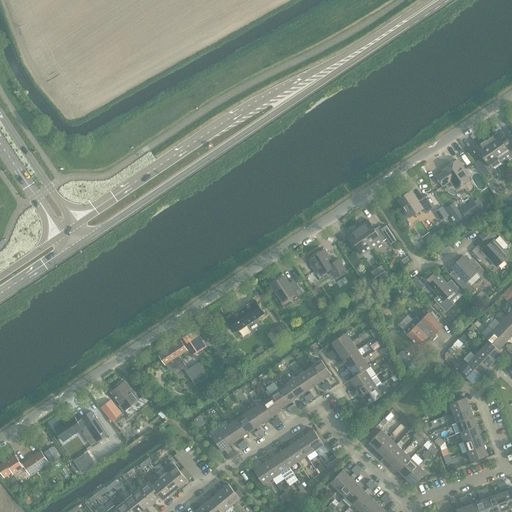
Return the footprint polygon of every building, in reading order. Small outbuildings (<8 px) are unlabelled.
[(487,140),(501,162),(511,155),(497,133),(487,140)] [(501,162),(487,140),(477,147),(491,168),(501,162)] [(480,169),(485,166),(480,159),(475,162),(480,169)] [(456,160),(444,169),(445,170),(436,176),(443,186),(452,180),(457,188),(470,180),(456,160)] [(426,213),(433,208),(425,196),(418,201),(411,191),(398,200),(409,217),(423,208),(426,213)] [(478,199),(474,202),(479,208),(483,206),(478,199)] [(473,200),(461,209),(467,218),(479,209),(479,208),(474,202),(473,200)] [(442,220),(450,215),(443,205),(436,211),(442,220)] [(358,226),(372,248),(387,238),(391,244),(396,241),(386,226),(381,229),(379,226),(374,229),(368,220),(358,226)] [(372,248),(358,226),(348,233),(362,255),(372,248)] [(487,245),(496,236),(488,228),(479,237),(487,245)] [(496,267),(509,256),(494,239),(482,250),(478,246),(472,251),(482,261),(487,256),(496,267)] [(418,240),(413,244),(417,251),(423,247),(418,240)] [(324,249),(308,260),(316,271),(318,270),(321,275),(330,269),(335,276),(345,269),(338,259),(332,263),(324,249)] [(354,268),(361,264),(354,253),(347,257),(354,268)] [(454,270),(449,274),(463,289),(468,284),(466,282),(476,272),(481,277),(486,273),(472,258),(467,262),(463,257),(451,267),(454,270)] [(447,284),(439,275),(428,285),(438,295),(434,300),(445,312),(453,304),(450,301),(461,291),(451,280),(447,284)] [(284,276),(271,284),(283,302),(296,293),(298,296),(303,293),(296,283),(291,287),(284,276)] [(409,282),(405,286),(413,294),(416,290),(409,282)] [(236,332),(265,313),(256,300),(234,315),(233,314),(228,317),(228,318),(227,319),(236,332)] [(426,343),(435,334),(443,326),(438,322),(443,318),(431,307),(427,311),(428,313),(421,320),(421,321),(416,316),(403,330),(407,334),(418,345),(423,340),(426,343)] [(511,334),(511,320),(507,316),(500,323),(511,334)] [(493,331),(506,343),(511,336),(511,334),(500,323),(493,331)] [(277,341),(288,333),(281,324),(270,332),(277,341)] [(373,328),(368,331),(371,337),(374,336),(375,338),(383,333),(378,324),(373,327),(373,328)] [(194,354),(199,350),(207,345),(196,330),(184,339),(194,354)] [(489,341),(499,350),(506,343),(493,331),(486,338),(489,341)] [(338,351),(352,341),(346,332),(332,342),(338,351)] [(187,351),(180,341),(159,355),(166,365),(169,371),(172,371),(175,366),(172,361),(187,351)] [(352,341),(338,351),(343,359),(358,350),(352,341)] [(489,341),(482,348),(495,361),(502,353),(499,350),(489,341)] [(475,356),(488,368),(495,361),(482,348),(478,353),(475,351),(474,351),(472,353),(475,356)] [(358,350),(343,359),(349,368),(364,358),(358,350)] [(468,363),(481,375),(488,368),(475,356),(472,353),(471,352),(464,359),(468,363)] [(349,368),(355,376),(365,370),(366,370),(370,367),(364,358),(349,368)] [(313,365),(322,380),(331,374),(321,360),(313,365)] [(474,383),(481,375),(468,363),(461,371),(472,381),(474,383)] [(322,380),(313,365),(304,371),(314,386),(322,380)] [(355,376),(350,379),(356,388),(371,378),(366,370),(365,370),(355,376)] [(314,386),(304,371),(295,377),(305,391),(314,386)] [(461,371),(459,372),(470,383),(472,381),(461,371)] [(287,382),(297,397),(305,391),(295,377),(287,382)] [(371,378),(356,388),(362,396),(377,386),(371,378)] [(124,411),(139,399),(125,381),(111,392),(121,404),(119,405),(124,411)] [(297,397),(287,382),(278,388),(288,403),(297,397)] [(377,386),(362,396),(368,405),(383,395),(377,386)] [(288,403),(278,388),(270,394),(271,396),(280,408),(288,403)] [(271,396),(263,401),(273,416),(282,410),(280,408),(271,396)] [(454,414),(470,408),(467,398),(450,404),(454,414)] [(111,399),(101,407),(111,421),(122,413),(111,399)] [(273,416),(263,401),(254,407),(264,422),(273,416)] [(264,422),(254,407),(246,413),(256,428),(264,422)] [(470,408),(454,414),(457,423),(474,417),(470,408)] [(80,412),(57,424),(64,435),(89,420),(98,436),(107,431),(94,410),(83,417),(80,412)] [(256,428),(246,413),(237,418),(247,433),(256,428)] [(474,417),(457,423),(461,433),(478,427),(474,417)] [(247,433),(237,418),(229,424),(239,439),(247,433)] [(239,439),(229,424),(220,430),(230,445),(239,439)] [(401,424),(392,433),(395,436),(404,427),(402,424),(401,424)] [(377,426),(367,436),(372,440),(382,430),(377,426)] [(478,427),(461,433),(465,442),(481,436),(478,427)] [(305,435),(315,450),(324,444),(314,429),(305,435)] [(230,445),(220,430),(211,436),(221,450),(230,445)] [(377,450),(389,437),(382,430),(372,440),(369,443),(377,450)] [(296,441),(306,456),(315,450),(305,435),(296,441)] [(481,436),(465,442),(468,452),(485,446),(481,436)] [(389,437),(377,450),(384,457),(397,444),(389,437)] [(288,447),(298,461),(306,456),(296,441),(288,447)] [(397,444),(384,457),(392,464),(404,451),(397,444)] [(53,446),(46,451),(53,461),(60,455),(53,446)] [(485,446),(468,452),(472,462),(488,456),(485,446)] [(280,452),(289,467),(298,461),(288,447),(280,452)] [(443,456),(446,463),(447,466),(448,465),(450,470),(455,468),(452,461),(449,454),(448,454),(446,448),(442,450),(444,456),(443,456)] [(428,449),(422,455),(425,459),(431,453),(428,449)] [(404,451),(392,464),(399,471),(411,458),(404,451)] [(271,458),(281,473),(289,467),(280,452),(271,458)] [(34,456),(21,465),(15,455),(0,464),(0,470),(4,477),(12,472),(13,474),(23,468),(33,482),(39,478),(36,474),(51,464),(45,455),(37,461),(34,456)] [(263,464),(273,478),(281,473),(271,458),(263,464)] [(411,458),(399,471),(406,478),(419,465),(411,458)] [(167,472),(179,487),(187,480),(172,461),(164,467),(168,472),(167,472)] [(273,478),(263,464),(254,470),(264,484),(273,478)] [(419,465),(406,478),(414,486),(426,473),(419,465)] [(185,468),(180,471),(187,480),(192,476),(185,468)] [(338,490),(350,477),(343,470),(330,483),(338,490)] [(160,479),(171,493),(179,487),(167,472),(160,479)] [(350,477),(338,490),(345,497),(358,484),(350,477)] [(160,496),(163,500),(171,493),(160,479),(152,485),(160,496)] [(152,503),(160,496),(152,485),(149,482),(140,488),(152,503)] [(232,505),(240,499),(244,496),(239,489),(235,492),(229,484),(220,491),(233,507),(234,507),(232,505)] [(358,484),(345,497),(353,504),(365,491),(358,484)] [(132,495),(144,509),(152,503),(140,488),(132,495)] [(286,492),(287,492),(283,494),(287,499),(289,502),(290,504),(292,502),(291,500),(296,496),(291,488),(286,492)] [(213,497),(224,511),(227,511),(233,507),(220,491),(213,497)] [(365,491),(353,504),(360,511),(373,499),(365,491)] [(496,495),(502,511),(511,508),(505,492),(496,495)] [(125,501),(133,511),(140,511),(144,509),(132,495),(125,501)] [(486,499),(490,511),(501,511),(502,511),(496,495),(486,499)] [(205,504),(211,511),(224,511),(213,497),(205,504)] [(373,499),(360,511),(373,511),(380,506),(373,499)] [(476,502),(479,511),(490,511),(486,499),(476,502)] [(133,511),(125,501),(117,508),(116,506),(115,506),(120,511),(133,511)] [(467,506),(469,511),(479,511),(476,502),(467,506)] [(332,503),(327,508),(331,511),(336,507),(332,503)]
